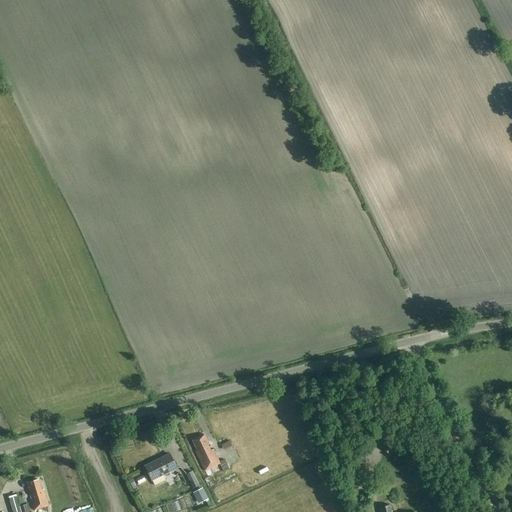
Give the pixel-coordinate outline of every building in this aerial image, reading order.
[(209,445),(204,435),(192,440),(197,451),(195,452),(205,472),(206,472),(208,477),(223,470),(224,471),(229,469),(225,460),(220,463),(213,449),(210,450),(208,446),(209,445)] [(169,454),(145,466),(152,480),(153,480),(155,484),(165,479),(163,475),(176,468),(169,454)] [(362,475),(358,460),(348,462),(351,477),(362,475)] [(192,472),(186,475),(193,488),(199,485),(192,472)] [(26,484),(34,510),(48,506),(43,490),(42,490),(39,480),(26,484)] [(192,493),(198,505),(207,500),(202,489),(192,493)]
